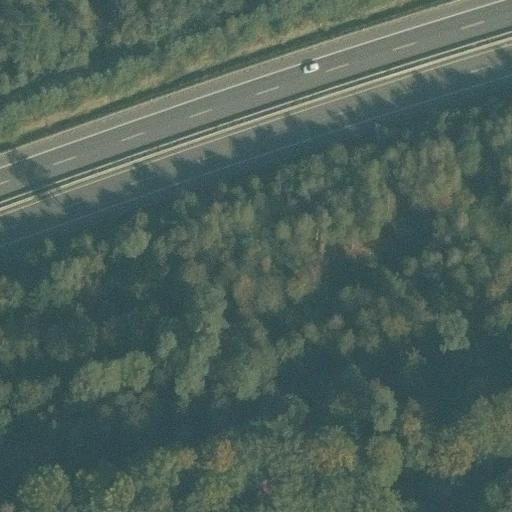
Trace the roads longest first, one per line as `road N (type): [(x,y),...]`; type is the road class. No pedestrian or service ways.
road 1 (motorway): [(511,11),(0,186)]
road 2 (motorway): [(0,231),(511,57)]
road 3 (track): [(285,0),(0,111)]
